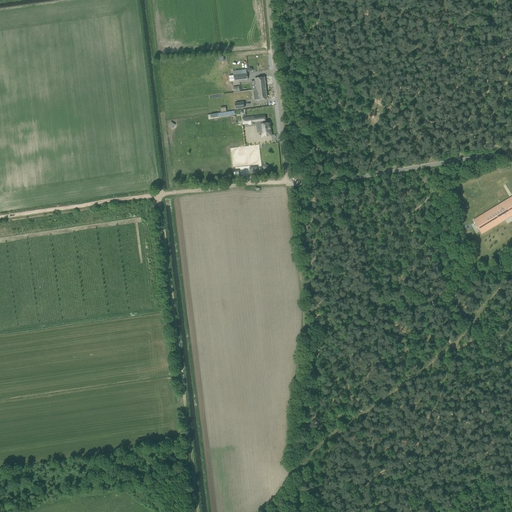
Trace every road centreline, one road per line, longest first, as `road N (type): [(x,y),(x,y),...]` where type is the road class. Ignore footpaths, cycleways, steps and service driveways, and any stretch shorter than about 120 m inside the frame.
road 1 (track): [(158,194),(197,511)]
road 2 (unclassified): [(289,182),(511,156)]
road 3 (unclassified): [(289,182),(268,0)]
road 4 (track): [(297,489),(288,453),(304,323)]
road 5 (track): [(454,345),(323,443)]
road 6 (track): [(0,217),(158,194)]
road 7 (track): [(304,323),(289,182)]
road 8 (track): [(158,194),(289,182)]
